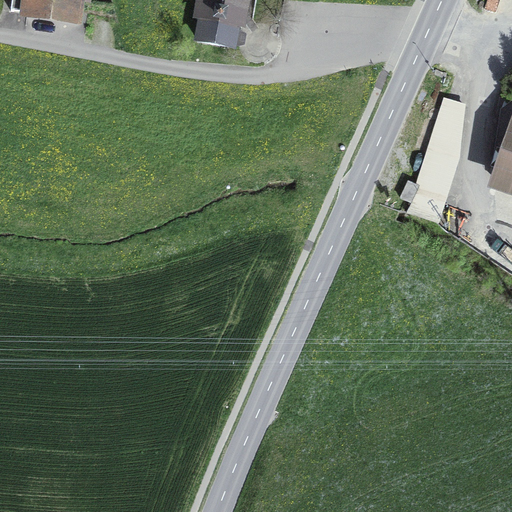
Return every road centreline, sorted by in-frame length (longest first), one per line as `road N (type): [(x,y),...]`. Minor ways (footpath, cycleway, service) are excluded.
road 1 (tertiary): [(422,42),(216,511)]
road 2 (residential): [(422,42),(269,76),(0,36)]
